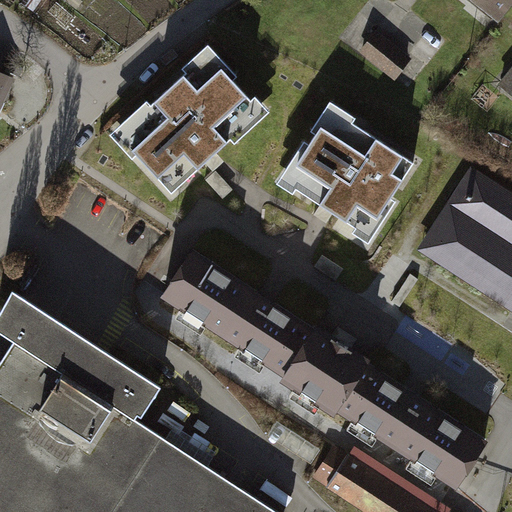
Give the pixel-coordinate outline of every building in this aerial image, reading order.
[(511,15),(511,0),(479,0),(507,22),(511,15)] [(364,50),(398,77),(414,56),(381,29),(364,50)] [(416,46),(425,54),(437,39),(428,31),(416,46)] [(270,107),(208,42),(119,125),(181,190),(270,107)] [(511,65),(497,83),(511,95),(511,65)] [(424,150),(334,92),(283,172),(373,229),(424,150)] [(511,185),(477,164),(426,247),(511,300),(511,185)] [(203,245),(171,296),(471,487),(503,437),(203,245)] [(28,333),(0,375),(0,504),(11,511),(293,511),(294,511),(152,419),(176,382),(32,288),(10,322),(28,333)] [(457,502),(358,442),(332,484),(376,511),(460,511),(454,508),(457,502)]
